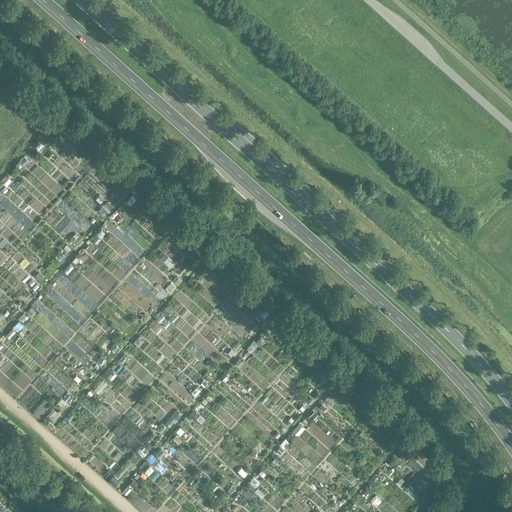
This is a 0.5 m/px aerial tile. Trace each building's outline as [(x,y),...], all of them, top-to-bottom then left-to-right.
[(39,151),(44,145),(41,142),(36,148),(39,151)] [(20,170),(29,161),(24,156),(16,165),(20,170)] [(133,189),(131,191),(137,197),(139,194),(133,189)] [(100,204),(104,199),(100,195),(96,200),(100,204)] [(130,206),(137,198),(133,195),(126,202),(130,206)] [(110,210),(113,206),(108,201),(105,205),(110,210)] [(111,211),(104,204),(101,206),(109,214),(111,211)] [(59,261),(65,256),(61,251),(55,257),(59,261)] [(67,274),(73,268),(70,265),(64,272),(67,274)] [(40,281),(44,277),(39,272),(35,276),(40,281)] [(169,293),(175,287),(171,283),(165,289),(169,293)] [(170,316),(174,312),(167,306),(163,311),(170,316)] [(264,319),(270,312),(266,309),(260,315),(264,319)] [(22,322),(27,316),(24,313),(18,319),(22,322)] [(160,323),(165,317),(162,314),(157,320),(160,323)] [(279,326),(273,320),(270,324),(276,329),(279,326)] [(18,321),(13,327),(17,332),(23,326),(18,321)] [(9,339),(16,332),(12,329),(6,336),(9,339)] [(138,347),(144,341),(140,336),(133,343),(138,347)] [(266,341),(261,337),(257,341),(262,346),(266,341)] [(251,353),(258,345),(253,341),(247,349),(251,353)] [(115,353),(120,348),(115,343),(110,349),(115,353)] [(101,366),(107,360),(102,356),(97,362),(101,366)] [(123,364),(127,359),(123,356),(119,360),(123,364)] [(240,368),(244,363),(239,359),(235,364),(240,368)] [(111,381),(116,375),(112,371),(106,377),(111,381)] [(348,385),(353,380),(347,375),(342,379),(348,385)] [(99,395),(108,385),(103,381),(94,390),(99,395)] [(195,397),(201,391),(197,387),(191,393),(195,397)] [(334,401),(328,396),(324,400),(330,405),(334,401)] [(62,413),(68,405),(61,399),(54,407),(62,413)] [(204,407),(198,402),(195,406),(200,411),(204,407)] [(60,414),(53,409),(47,416),(54,421),(60,414)] [(169,428),(182,414),(177,410),(164,423),(169,428)] [(317,413),(314,410),(308,415),(312,419),(317,413)] [(197,414),(193,411),(188,416),(192,419),(197,414)] [(70,421),(74,416),(70,412),(66,417),(70,421)] [(205,420),(200,415),(196,419),(201,424),(205,420)] [(55,426),(50,422),(46,426),(55,434),(58,431),(54,428),(55,426)] [(297,435),(304,427),(298,422),(291,430),(297,435)] [(161,433),(166,427),(162,423),(156,429),(161,433)] [(180,436),(184,431),(180,428),(176,432),(180,436)] [(368,437),(362,430),(358,434),(364,440),(368,437)] [(176,435),(172,439),(178,445),(182,441),(176,435)] [(283,448),(288,441),(284,437),(279,444),(283,448)] [(145,454),(143,451),(145,449),(142,446),(137,452),(142,457),(145,454)] [(159,459),(165,453),(160,449),(155,455),(159,459)] [(274,465),(278,460),(274,457),(270,462),(274,465)] [(127,470),(132,464),(127,460),(122,466),(127,470)] [(118,479),(125,471),(121,467),(114,476),(118,479)] [(148,477),(154,471),(150,467),(144,473),(148,477)] [(244,477),(247,472),(241,467),(237,471),(244,477)] [(160,475),(156,472),(151,478),(155,482),(160,475)] [(254,487),(259,482),(253,476),(248,481),(254,487)] [(114,486),(118,482),(113,477),(109,481),(114,486)] [(133,488),(138,484),(134,480),(129,485),(133,488)] [(127,495),(132,490),(128,486),(123,492),(127,495)] [(254,498),(257,495),(250,488),(247,491),(254,498)] [(261,498),(265,495),(258,488),(254,492),(261,498)] [(240,495),(237,492),(232,497),(236,500),(240,495)] [(376,505),(382,499),(376,494),(370,500),(376,505)]
